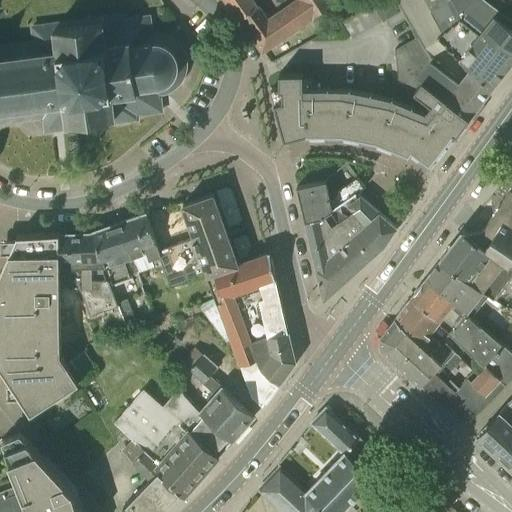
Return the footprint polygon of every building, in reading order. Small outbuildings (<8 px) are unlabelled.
[(338,0),(227,0),(263,51),(334,2),(338,0)] [(397,0),(419,38),(431,59),(432,59),(431,55),(447,47),(437,36),(461,18),(451,0),(450,0),(397,0)] [(467,74),(490,91),(511,62),(511,21),(485,0),(451,0),(461,18),(437,36),(447,47),(460,60),(471,69),(467,74)] [(137,114),(162,110),(159,93),(164,92),(170,90),(176,86),(177,84),(179,82),(181,80),(182,78),(183,76),(184,73),(185,71),(185,68),(186,66),(186,63),(186,60),(185,58),(185,55),(184,53),(183,50),(182,48),(180,46),(179,44),(177,42),(175,40),(173,38),(171,37),(169,36),(166,35),(164,34),(161,33),(159,33),(156,33),(152,33),(149,16),(125,19),(124,14),(32,26),(34,40),(0,44),(0,121),(44,116),(46,130),(137,118),(137,114)] [(420,159),(429,166),(455,134),(456,135),(470,117),(418,76),(430,60),(431,59),(418,36),(395,48),(399,78),(431,103),(425,111),(431,115),(428,119),(390,103),(349,94),(303,94),(303,73),(279,73),(279,87),(270,87),(284,139),(306,134),(306,136),(329,136),(329,138),(341,138),(341,136),(362,140),(362,142),(374,144),(374,143),(394,151),(394,152),(405,157),(405,155),(407,156),(408,156),(410,152),(420,159)] [(490,91),(467,74),(460,83),(430,60),(418,76),(469,116),(470,117),(490,91)] [(297,185),(301,203),(330,196),(329,192),(356,174),(347,162),(348,161),(348,160),(346,162),(326,179),(297,185)] [(511,169),(505,181),(511,185),(501,204),(511,214),(511,169)] [(301,203),(305,220),(320,216),(320,218),(326,215),(356,194),(360,197),(368,191),(356,174),(329,192),(330,196),(301,203)] [(206,274),(208,274),(238,263),(214,193),(184,203),(195,236),(159,249),(162,255),(161,255),(164,265),(171,287),(206,274)] [(337,251),(355,271),(385,244),(397,226),(360,197),(349,205),(354,211),(333,226),(326,215),(320,218),(337,251)] [(511,214),(501,204),(498,208),(499,210),(494,211),(483,228),(468,231),(465,228),(511,266),(511,214)] [(155,268),(164,265),(161,255),(162,255),(159,249),(147,212),(121,221),(139,272),(155,266),(155,268)] [(320,216),(305,220),(324,297),(355,271),(337,251),(320,218),(320,216)] [(109,278),(122,315),(127,313),(142,308),(138,298),(140,298),(132,276),(131,277),(130,274),(134,273),(135,276),(140,274),(139,272),(121,221),(93,231),(109,278)] [(450,247),(442,256),(488,295),(495,301),(509,280),(511,282),(511,266),(465,228),(450,247)] [(127,330),(127,329),(122,315),(109,278),(93,231),(60,232),(60,233),(61,233),(61,260),(62,268),(71,287),(80,287),(90,315),(102,311),(111,335),(127,330)] [(0,363),(31,413),(79,382),(61,353),(59,232),(57,233),(52,234),(52,235),(40,235),(40,234),(19,235),(0,278),(0,363)] [(195,299),(198,304),(226,341),(231,340),(288,330),(270,251),(238,263),(208,274),(213,290),(195,299)] [(472,316),(488,295),(442,256),(427,276),(456,299),(454,301),(465,310),(472,316)] [(485,365),(471,380),(478,388),(477,388),(490,401),(506,385),(511,378),(511,351),(481,324),(481,325),(472,316),(465,310),(459,319),(447,310),(454,301),(456,299),(427,276),(412,295),(440,317),(438,320),(450,331),(483,362),(482,363),(485,365)] [(412,295),(395,316),(433,351),(452,368),(462,358),(445,342),(447,339),(445,337),(450,331),(438,320),(440,317),(412,295)] [(132,327),(127,313),(122,315),(127,329),(131,328),(132,327)] [(446,401),(468,378),(475,371),(462,358),(452,368),(433,351),(395,316),(381,335),(382,347),(444,404),(446,401)] [(293,362),(288,330),(231,340),(236,354),(278,384),(293,362)] [(211,398),(200,410),(233,439),(255,414),(210,375),(217,366),(203,354),(195,346),(181,362),(190,370),(189,370),(212,390),(208,395),(211,398)] [(84,381),(98,371),(84,350),(69,359),(84,381)] [(263,405),(278,384),(236,354),(251,394),(263,405)] [(468,378),(446,401),(469,422),(490,401),(477,388),(478,388),(471,380),(468,378)] [(144,387),(115,421),(133,439),(163,466),(160,470),(185,494),(233,439),(200,410),(200,411),(183,388),(165,406),(144,387)] [(511,398),(477,436),(494,452),(511,433),(511,398)] [(326,406),(312,421),(343,452),(372,479),(386,464),(371,447),(326,406)] [(2,439),(30,511),(80,511),(73,487),(21,431),(2,439)] [(511,433),(494,452),(511,468),(511,467),(511,433)] [(379,438),(371,447),(386,464),(396,453),(379,438)] [(163,466),(133,439),(122,450),(151,478),(123,506),(129,511),(159,511),(180,491),(184,495),(185,494),(160,470),(163,466)] [(341,511),(373,479),(372,479),(343,452),(306,491),(326,511),(341,511)] [(260,488),(285,511),(326,511),(306,491),(280,466),(260,488)] [(11,495),(0,499),(0,511),(30,511),(22,491),(11,495)]
